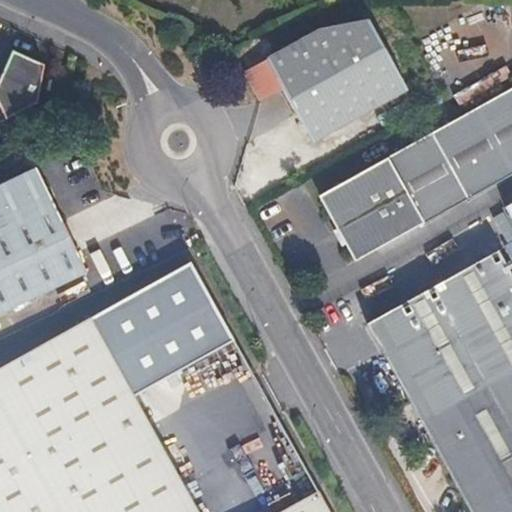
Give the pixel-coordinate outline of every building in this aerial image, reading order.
[(312,37),(268,60),(282,84),(314,142),(406,90),(371,26),(312,37)] [(39,103),(44,64),(12,50),(0,78),(0,105),(7,118),(39,103)] [(251,68),(265,92),(282,84),(268,60),(267,59),(251,68)] [(511,92),(455,123),(492,189),(511,177),(511,92)] [(492,189),(455,123),(327,193),(362,259),(492,189)] [(0,189),(0,313),(84,273),(36,172),(0,189)] [(511,511),(511,276),(498,251),(366,325),(471,511),(511,511)] [(186,262),(92,310),(135,388),(226,340),(186,262)] [(0,361),(0,511),(334,511),(320,485),(271,511),(204,511),(135,388),(92,310),(0,361)]
